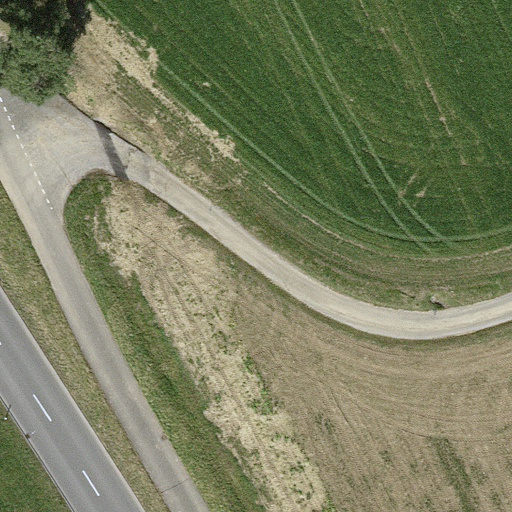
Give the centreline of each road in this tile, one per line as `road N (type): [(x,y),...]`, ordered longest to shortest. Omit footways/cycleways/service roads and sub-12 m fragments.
road 1 (track): [(0,129),(132,158),(314,278),(411,318),(511,304)]
road 2 (tertiary): [(109,511),(0,336)]
